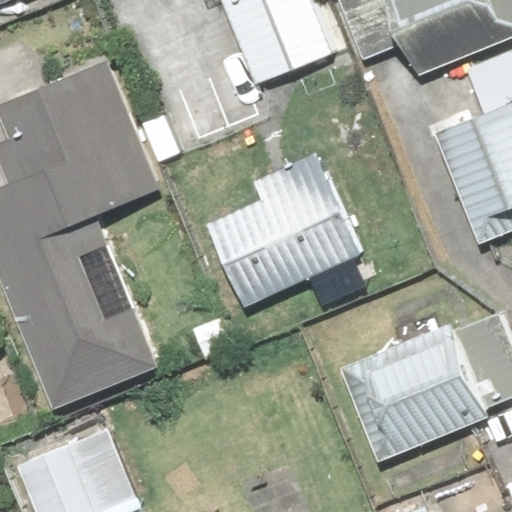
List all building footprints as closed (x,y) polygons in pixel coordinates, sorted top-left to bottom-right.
[(320,0),(229,0),(257,74),(337,45),(320,0)] [(511,0),(399,0),(435,75),(511,39),(511,0)] [(0,210),(0,274),(60,404),(151,363),(120,201),(166,181),(119,78),(46,86),(0,122),(0,191),(7,207),(0,210)] [(511,88),(445,114),(489,232),(511,223),(511,88)] [(473,328),(375,365),(410,454),(508,417),(473,328)] [(115,429),(21,465),(39,511),(118,511),(144,502),(115,429)] [(455,511),(449,497),(415,511),(455,511)]
